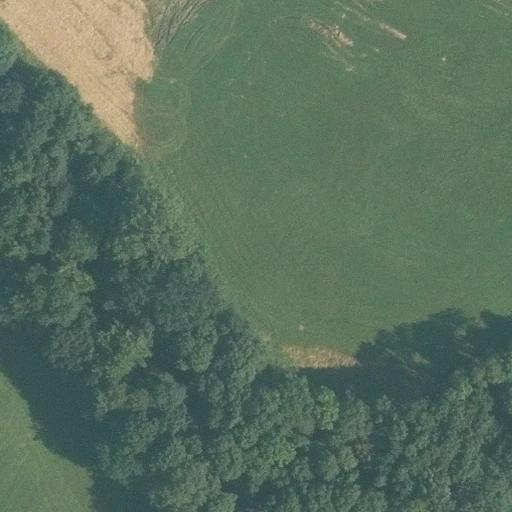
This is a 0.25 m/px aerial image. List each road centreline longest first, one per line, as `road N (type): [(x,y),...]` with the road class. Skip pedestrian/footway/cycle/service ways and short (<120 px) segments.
road 1 (track): [(257,511),(120,317),(0,202)]
road 2 (track): [(419,511),(511,430)]
